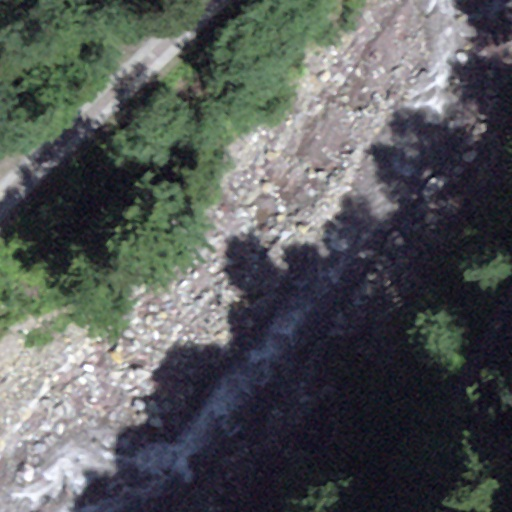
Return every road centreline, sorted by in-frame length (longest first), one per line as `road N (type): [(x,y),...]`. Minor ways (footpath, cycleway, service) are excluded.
road 1 (track): [(0,205),(210,0)]
road 2 (unclassified): [(391,511),(511,299)]
